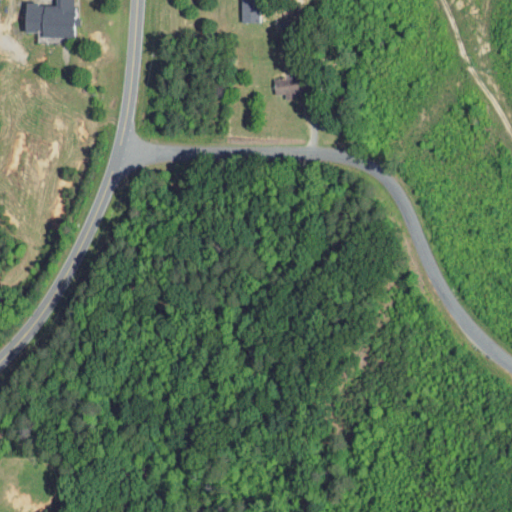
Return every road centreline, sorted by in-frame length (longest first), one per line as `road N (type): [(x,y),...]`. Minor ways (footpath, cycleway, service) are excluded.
road 1 (residential): [(122,150),(373,164),(387,172),(449,326),(511,366)]
road 2 (tertiary): [(0,357),(28,333),(89,236),(124,142),(139,0)]
